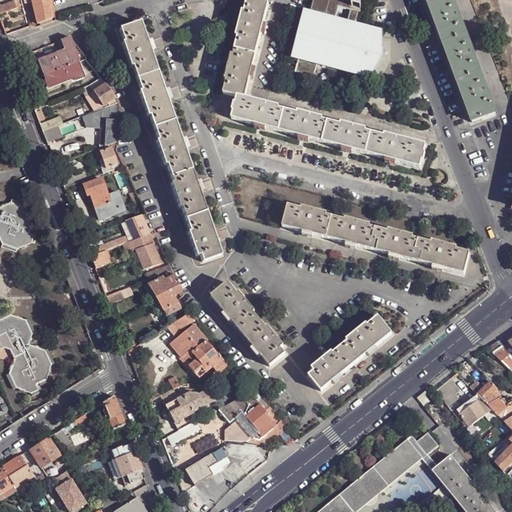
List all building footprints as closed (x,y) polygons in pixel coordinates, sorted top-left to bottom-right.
[(43,0),(32,4),(36,24),(51,19),(48,0),(43,0)] [(227,80),(224,94),(237,98),(238,97),(245,98),(250,79),(253,69),(261,36),(264,26),(269,5),(248,0),(245,13),(243,13),(236,37),(238,38),(234,56),(232,56),(225,80),(227,80)] [(313,0),(309,17),(307,17),(296,57),(299,58),(295,72),(314,78),(316,68),(312,67),(313,62),(317,63),(348,70),(348,73),(345,73),(349,86),(360,76),(358,75),(358,73),(368,75),(369,75),(366,73),(377,56),(376,35),(379,36),(379,35),(371,33),(366,32),(354,29),(325,21),(330,2),(352,7),(353,0),(313,0)] [(325,21),(354,29),(359,13),(361,14),(361,0),(359,0),(353,0),(352,7),(330,2),(325,21)] [(453,0),(426,0),(443,43),(471,121),(472,123),(496,114),(453,0)] [(0,14),(17,9),(14,2),(0,6),(0,14)] [(141,22),(121,29),(126,43),(123,43),(131,67),(134,67),(142,91),(140,92),(149,116),(150,116),(159,140),(157,140),(165,165),(167,164),(173,182),(171,183),(180,207),(182,207),(190,232),(188,233),(196,256),(200,255),(202,262),(221,256),(216,242),(213,232),(200,192),(196,183),(190,165),(185,150),(182,140),(169,101),(165,91),(152,52),(148,42),(141,22)] [(37,63),(42,77),(77,64),(78,64),(70,41),(69,40),(60,44),(63,53),(37,63)] [(34,54),(37,63),(63,53),(60,44),(34,54)] [(42,77),(46,89),(72,80),(73,83),(83,79),(77,64),(42,77)] [(86,88),(93,92),(105,84),(100,78),(86,88)] [(93,92),(102,106),(104,105),(114,99),(105,84),(93,92)] [(86,88),(81,90),(95,112),(106,108),(104,105),(102,106),(93,92),(86,88)] [(245,98),(238,97),(237,98),(236,104),(235,104),(233,112),(234,112),(232,119),(256,126),(266,128),(299,137),(309,140),(342,149),(353,151),(386,160),(396,163),(420,169),(422,161),(423,161),(425,154),(424,153),(426,146),(385,135),(384,137),(366,132),(366,130),(342,124),(341,126),(322,121),(323,119),(298,112),(297,114),(279,109),(279,108),(245,98)] [(114,99),(104,105),(106,108),(116,103),(114,99)] [(95,112),(81,117),(85,129),(100,129),(100,137),(104,138),(104,147),(110,145),(116,143),(119,121),(118,106),(116,103),(106,108),(95,112)] [(35,114),(38,123),(43,121),(39,112),(35,114)] [(56,127),(61,125),(58,118),(39,125),(42,132),(56,127)] [(42,132),(46,143),(60,138),(56,127),(42,132)] [(101,159),(105,169),(117,165),(111,149),(99,153),(101,159)] [(93,151),(97,161),(98,161),(101,159),(99,153),(98,150),(93,151)] [(61,163),(54,165),(60,179),(66,177),(61,163)] [(78,183),(87,180),(84,173),(75,176),(78,183)] [(60,179),(64,189),(78,183),(75,176),(75,174),(66,177),(60,179)] [(27,177),(18,181),(22,190),(31,187),(27,177)] [(83,187),(86,197),(89,195),(90,199),(92,204),(98,218),(112,213),(113,216),(125,211),(118,193),(107,197),(101,180),(83,187)] [(0,350),(4,348),(10,351),(14,360),(13,363),(11,363),(9,370),(10,371),(9,375),(6,376),(13,390),(16,389),(19,390),(19,392),(27,394),(27,393),(31,394),(32,397),(39,393),(35,385),(39,383),(40,386),(47,382),(46,380),(47,376),(49,376),(52,369),(50,369),(51,364),(54,364),(47,349),(44,350),(41,349),(41,348),(34,345),(33,347),(30,346),(29,344),(29,342),(31,343),(32,339),(30,338),(32,335),(35,333),(28,319),(25,320),(21,319),(22,317),(14,315),(14,316),(10,315),(9,312),(0,316),(0,242),(1,242),(2,244),(1,248),(16,253),(17,250),(20,248),(21,250),(28,246),(27,245),(31,243),(34,244),(37,236),(28,234),(30,230),(32,231),(35,223),(32,222),(31,219),(41,214),(38,207),(27,211),(26,208),(27,205),(12,200),(11,203),(7,205),(6,203),(0,206),(0,208),(0,350)] [(301,210),(288,207),(283,227),(303,232),(314,235),(347,244),(357,247),(390,255),(400,258),(433,267),(443,270),(464,275),(470,254),(456,250),(457,248),(432,242),(431,244),(412,239),(412,237),(388,230),(388,232),(369,227),(370,226),(345,219),(345,221),(326,216),(326,214),(302,208),(301,210)] [(112,213),(98,218),(99,221),(104,219),(110,217),(113,216),(112,213)] [(142,216),(125,223),(132,242),(149,235),(142,216)] [(125,238),(127,244),(132,242),(125,223),(119,224),(125,238)] [(135,251),(152,244),(150,240),(149,235),(132,242),(135,251)] [(125,238),(110,244),(112,249),(126,244),(127,244),(125,238)] [(126,244),(130,252),(135,251),(132,242),(127,244),(126,244)] [(98,248),(100,254),(103,252),(112,249),(110,244),(110,243),(98,248)] [(143,271),(160,264),(152,244),(135,251),(143,271)] [(88,251),(91,257),(100,254),(98,248),(88,251)] [(91,257),(95,269),(108,265),(103,252),(100,254),(91,257)] [(163,267),(166,272),(170,270),(167,262),(162,264),(163,267)] [(146,280),(160,274),(158,269),(144,275),(146,280)] [(179,308),(172,296),(181,292),(173,275),(164,281),(162,278),(148,285),(163,311),(166,315),(179,308)] [(237,293),(228,283),(212,297),(225,313),(232,322),(241,332),(254,348),(261,356),(270,366),(285,354),(281,350),(284,347),(267,327),(266,328),(254,313),(255,312),(238,292),(237,293)] [(163,311),(148,285),(142,288),(158,314),(163,311)] [(134,295),(131,287),(119,291),(106,297),(109,306),(123,300),(134,295)] [(232,322),(225,313),(222,316),(229,324),(232,322)] [(189,314),(169,327),(173,335),(195,320),(189,314)] [(392,334),(379,317),(368,326),(367,325),(347,340),(348,342),(333,354),(332,352),(312,369),(314,372),(309,376),(321,392),(331,384),(339,378),(365,356),(376,348),(392,334)] [(193,325),(168,345),(182,361),(186,358),(187,359),(189,358),(193,363),(187,367),(197,379),(210,368),(213,366),(220,374),(227,368),(193,325)] [(494,353),(511,371),(511,356),(503,346),(504,346),(499,341),(498,342),(488,348),(493,353),(494,353)] [(128,353),(135,348),(132,342),(125,345),(128,353)] [(261,356),(254,348),(251,350),(258,358),(261,356)] [(378,351),(376,348),(365,356),(368,359),(378,351)] [(186,358),(182,361),(187,367),(193,363),(189,358),(187,359),(186,358)] [(220,374),(213,366),(210,368),(217,376),(220,374)] [(341,381),(339,378),(331,384),(333,387),(341,381)] [(460,390),(451,380),(445,385),(453,396),(460,390)] [(177,382),(171,385),(175,393),(182,390),(177,382)] [(481,399),(488,407),(489,407),(497,399),(492,394),(497,389),(491,382),(476,394),(477,395),(481,399)] [(453,396),(445,385),(436,392),(445,402),(453,396)] [(175,394),(162,401),(172,421),(178,432),(191,425),(186,416),(213,403),(207,391),(198,396),(197,395),(188,394),(186,390),(176,395),(175,394)] [(255,391),(217,411),(228,424),(224,428),(230,443),(258,445),(269,435),(263,428),(276,417),(255,391)] [(417,399),(423,406),(424,408),(427,405),(426,404),(431,400),(424,393),(417,399)] [(103,404),(113,431),(125,426),(113,397),(103,404)] [(478,401),(474,397),(458,410),(460,414),(478,401)] [(511,421),(511,422),(511,421),(511,415),(511,414),(511,402),(509,405),(502,398),(498,401),(505,408),(497,416),(511,430),(511,421)] [(488,407),(481,399),(478,401),(460,414),(460,415),(469,427),(470,426),(492,410),(489,407),(488,407)] [(498,401),(497,399),(489,407),(492,410),(497,416),(505,408),(498,401)] [(96,408),(89,412),(91,416),(92,417),(99,413),(96,408)] [(76,425),(76,427),(86,420),(86,419),(91,416),(89,412),(73,422),(76,425)] [(467,429),(469,427),(460,415),(457,417),(467,429)] [(263,428),(269,435),(283,424),(276,417),(263,428)] [(62,430),(65,434),(73,429),(73,427),(76,425),(73,422),(62,430)] [(171,436),(175,443),(202,429),(198,422),(191,425),(178,432),(171,436)] [(477,435),(470,426),(469,427),(467,429),(473,437),(477,435)] [(63,448),(70,444),(65,434),(62,430),(55,434),(63,448)] [(427,433),(415,443),(426,456),(427,455),(438,446),(427,433)] [(427,455),(426,456),(415,443),(410,436),(406,440),(422,459),(421,460),(431,472),(437,467),(427,455)] [(33,454),(41,468),(59,456),(48,438),(42,442),(30,450),(33,454)] [(511,438),(492,459),(495,463),(509,449),(511,445),(511,438)] [(422,459),(406,440),(318,511),(357,511),(421,460),(422,459)] [(111,451),(114,460),(135,453),(132,445),(122,448),(121,447),(111,451)] [(220,449),(212,454),(184,471),(194,487),(211,476),(212,477),(222,470),(221,467),(229,463),(226,458),(220,449)] [(511,463),(511,452),(509,449),(495,463),(503,472),(511,463)] [(114,460),(121,477),(141,470),(135,453),(114,460)] [(437,467),(431,472),(442,485),(463,511),(495,511),(450,456),(437,467)] [(2,468),(7,477),(24,467),(18,457),(2,468)] [(108,463),(114,480),(121,477),(114,460),(108,463)] [(8,478),(12,484),(13,486),(32,475),(31,473),(26,465),(24,467),(7,477),(8,478)] [(0,469),(0,493),(13,486),(12,484),(8,478),(7,477),(2,468),(0,469)] [(121,477),(125,486),(145,478),(141,470),(121,477)] [(32,475),(13,486),(15,489),(29,480),(34,477),(32,475)] [(69,476),(57,483),(60,487),(56,490),(69,511),(73,511),(86,504),(69,476)] [(34,477),(29,480),(35,489),(39,486),(38,484),(35,480),(34,477)] [(13,486),(0,493),(0,501),(16,491),(15,489),(13,486)] [(104,509),(119,500),(115,492),(100,501),(104,509)] [(146,511),(137,498),(115,511),(146,511)]
